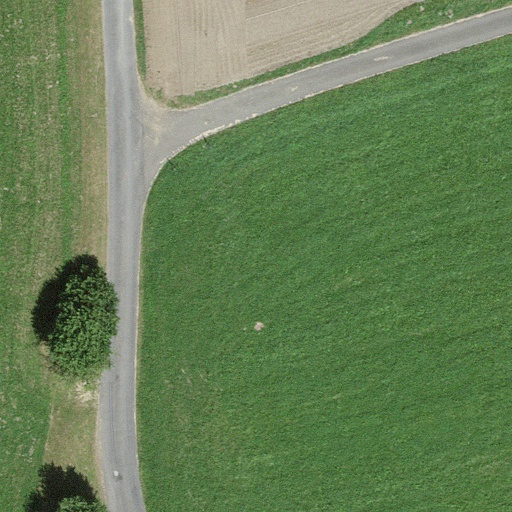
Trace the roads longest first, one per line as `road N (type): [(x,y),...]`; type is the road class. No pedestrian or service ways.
road 1 (residential): [(511,21),(127,136)]
road 2 (residential): [(129,511),(113,465),(127,136)]
road 3 (residential): [(127,136),(118,0)]
